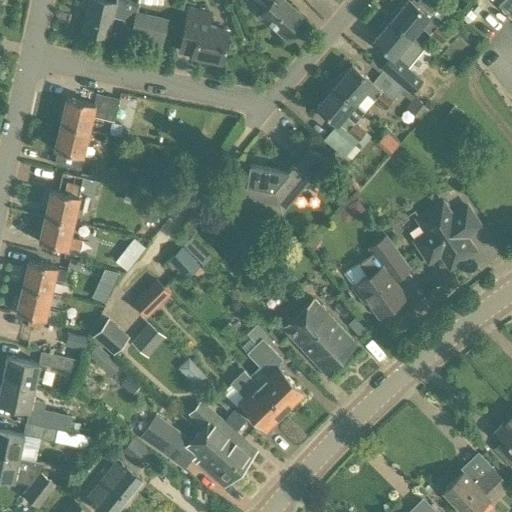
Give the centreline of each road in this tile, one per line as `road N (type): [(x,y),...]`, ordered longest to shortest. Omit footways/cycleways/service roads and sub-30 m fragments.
road 1 (residential): [(359,0),(269,104),(31,58)]
road 2 (residential): [(270,511),(427,351),(511,291)]
road 3 (residential): [(0,201),(31,58)]
